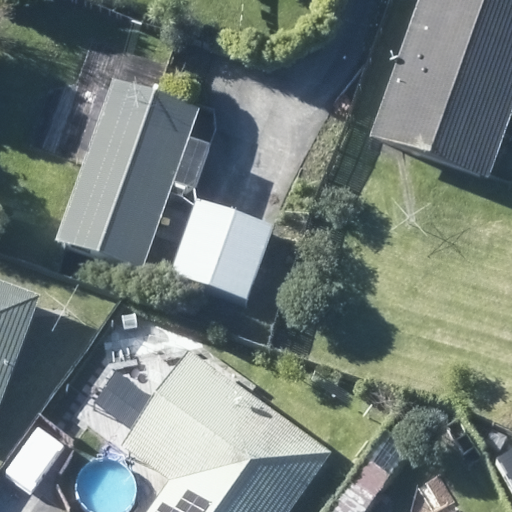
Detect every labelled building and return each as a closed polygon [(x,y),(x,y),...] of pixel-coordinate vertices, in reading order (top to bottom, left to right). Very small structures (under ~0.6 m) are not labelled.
[(511,144),(511,5),(496,0),(430,0),(380,149),(497,190),(511,144)] [(204,118),(156,100),(121,88),(92,169),(65,251),(73,254),(148,279),(195,143),(204,118)] [(280,234),(272,233),(203,208),(169,299),(190,307),(194,308),(201,289),(254,308),(280,234)] [(0,429),(46,303),(0,286),(0,429)] [(300,511),(337,462),(256,406),(195,362),(132,451),(130,455),(143,463),(176,487),(158,511),(300,511)]
